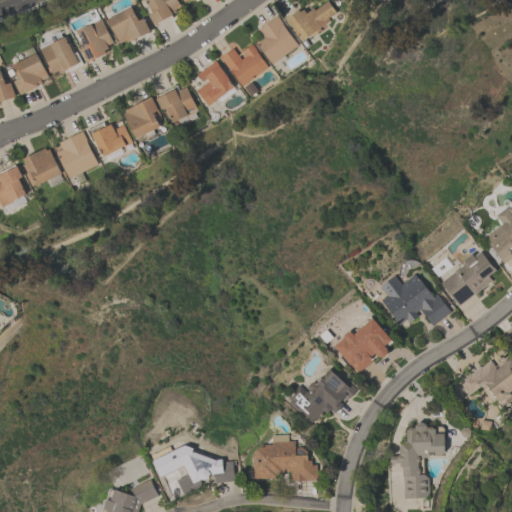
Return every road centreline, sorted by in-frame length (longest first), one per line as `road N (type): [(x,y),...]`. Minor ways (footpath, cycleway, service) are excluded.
road 1 (residential): [(0,135),(167,55),(250,0)]
road 2 (residential): [(341,511),(348,464),(381,399),(511,299)]
road 3 (residential): [(193,511),(247,498),(342,506)]
